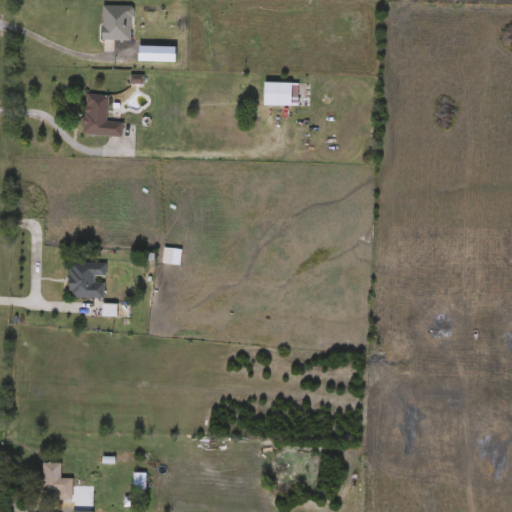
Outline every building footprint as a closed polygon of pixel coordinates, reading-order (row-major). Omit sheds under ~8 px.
[(265,81),(297,81),(297,105),(265,105),(265,81)] [(121,136),(83,134),(85,94),(108,95),(107,121),(122,122),(121,136)] [(173,249),(171,264),(163,262),(165,248),(173,249)] [(70,297),(70,261),(105,262),(104,282),(104,298),(70,297)] [(61,462),(61,493),(42,493),(42,462),(61,462)]
